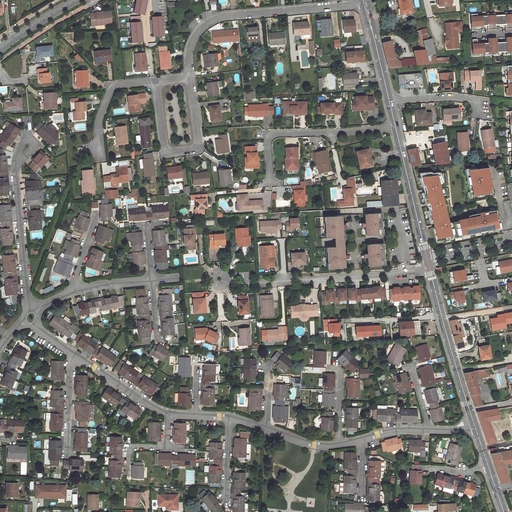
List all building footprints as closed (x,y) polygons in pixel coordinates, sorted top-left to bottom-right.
[(136,0),(134,12),(143,14),(145,0),(136,0)] [(412,12),(409,0),(398,0),(401,14),(412,12)] [(96,25),(112,23),(110,11),(100,12),(100,11),(95,12),(90,13),(92,25),(96,25)] [(505,15),(500,15),(501,24),(505,24),(506,29),(510,28),(509,12),(505,12),(505,15)] [(487,15),(482,16),(483,25),(483,30),(488,29),(488,25),(492,25),(491,13),(487,13),(487,15)] [(495,13),(491,13),(492,25),(492,29),(496,29),(496,25),(501,24),(500,15),(495,15),(495,13)] [(471,14),(472,30),(477,30),(476,26),(483,25),(482,16),(478,16),(478,14),(471,14)] [(152,16),(153,36),(163,35),(162,16),(152,16)] [(343,21),(344,32),(355,31),(354,18),(350,19),(350,20),(343,21)] [(321,20),(322,31),(320,32),(320,36),(333,35),(331,19),(321,20)] [(140,21),(131,22),(132,42),(141,41),(140,21)] [(447,37),(445,37),(446,43),(457,43),(456,38),(458,37),(458,31),(462,31),(462,21),(446,23),(447,32),(449,34),(449,37),(447,37)] [(292,23),(294,35),(308,34),(307,22),(292,23)] [(245,27),(246,37),(259,36),(258,26),(245,27)] [(429,39),(426,29),(417,31),(421,45),(421,50),(414,50),(415,58),(417,64),(429,63),(423,40),(429,39)] [(218,42),(234,40),(233,30),(221,32),(221,30),(216,30),(216,32),(213,32),(214,40),(217,40),(218,42)] [(268,33),(270,45),(285,43),(284,32),(268,33)] [(506,37),(507,42),(502,42),(502,52),(507,51),(507,54),(511,53),(510,37),(506,37)] [(437,58),(432,38),(429,39),(423,40),(429,63),(450,62),(449,56),(437,58)] [(488,38),(489,43),(484,43),(484,53),(488,52),(488,55),(493,54),(492,38),(488,38)] [(496,38),(492,38),(493,54),(497,54),(497,52),(502,52),(502,42),(497,42),(496,38)] [(480,53),(484,53),(484,43),(477,43),(477,39),(472,39),(473,55),(480,55),(480,53)] [(382,43),(388,67),(390,67),(401,66),(399,62),(398,61),(395,57),(391,41),(382,43)] [(36,48),(37,57),(53,56),(52,46),(36,48)] [(170,68),(168,51),(165,52),(165,48),(158,48),(161,69),(170,68)] [(94,51),(95,62),(104,61),(112,60),(110,49),(94,51)] [(354,51),(355,61),(364,61),(363,50),(354,51)] [(355,61),(354,51),(345,52),(346,62),(355,61)] [(134,67),(135,71),(146,70),(145,53),(134,54),(136,67),(134,67)] [(208,67),(208,68),(218,66),(216,53),(206,54),(206,55),(208,67)] [(47,73),(46,73),(45,69),(38,70),(38,75),(40,74),(41,78),(41,84),(51,83),(50,73),(47,73)] [(464,81),(475,80),(475,86),(480,85),(479,70),(464,71),(464,81)] [(76,71),(77,86),(87,86),(87,71),(76,71)] [(452,87),(451,79),(453,79),(452,71),(442,73),(442,81),(441,81),(442,89),(452,87)] [(357,83),(356,73),(348,74),(348,72),(342,72),(343,84),(357,83)] [(423,73),(398,75),(399,85),(405,84),(405,88),(424,87),(423,73)] [(206,82),(208,96),(218,95),(217,81),(206,82)] [(46,101),(46,109),(57,108),(56,93),(44,94),(44,101),(46,101)] [(127,96),(128,105),(131,104),(131,113),(140,111),(139,103),(146,102),(145,94),(127,96)] [(366,96),(355,97),(355,102),(352,102),(352,108),(360,107),(361,110),(366,110),(366,109),(373,109),(373,97),(366,97),(366,96)] [(4,101),(5,110),(22,109),(21,97),(13,97),(13,100),(4,101)] [(73,111),(74,120),(84,119),(83,111),(86,110),(85,101),(78,102),(78,98),(70,98),(71,103),(75,102),(75,111),(73,111)] [(296,101),(283,102),(283,115),(306,115),(306,102),(296,102),(296,101)] [(341,103),(320,103),(320,106),(320,113),(325,113),(325,114),(342,114),(341,103)] [(263,105),(248,105),(248,116),(254,116),(263,116),(263,115),(268,115),(267,104),(263,104),(263,105)] [(209,106),(211,121),(221,120),(219,105),(209,106)] [(454,108),(443,109),(443,119),(460,118),(459,109),(454,109),(454,108)] [(416,125),(432,124),(431,114),(426,115),(425,109),(415,110),(416,125)] [(148,117),(139,118),(142,147),(150,145),(147,124),(149,123),(148,117)] [(13,141),(17,135),(16,135),(17,132),(19,129),(10,123),(0,138),(0,139),(8,145),(11,143),(12,140),(13,141)] [(59,136),(45,123),(43,125),(38,130),(36,132),(39,135),(40,134),(44,138),(51,144),(59,136)] [(117,136),(118,145),(127,143),(125,126),(114,128),(115,136),(117,136)] [(481,130),(482,138),(484,138),(486,148),(494,146),(491,128),(481,130)] [(417,133),(418,140),(428,138),(427,130),(417,133)] [(457,132),(459,151),(467,150),(469,150),(467,131),(457,132)] [(215,140),(217,153),(228,152),(226,134),(219,135),(219,140),(215,140)] [(445,142),(432,144),(435,158),(431,158),(432,165),(449,163),(445,142)] [(256,146),(245,146),(245,153),(246,153),(246,157),(245,157),(245,162),(248,162),(249,168),(258,167),(258,156),(256,156),(256,146)] [(296,147),(285,148),(286,158),(285,158),(285,163),(287,163),(287,170),(293,169),(293,166),(298,165),(296,147)] [(424,161),(420,153),(418,153),(417,148),(408,150),(411,166),(420,164),(420,162),(424,161)] [(356,152),(360,168),(372,165),(368,149),(356,152)] [(49,158),(41,150),(32,160),(33,161),(28,166),(34,171),(39,167),(40,168),(49,158)] [(327,150),(314,153),(317,165),(318,165),(320,166),(321,173),(329,171),(327,160),(329,159),(327,150)] [(8,185),(7,178),(9,178),(8,171),(7,171),(6,165),(8,165),(7,160),(6,160),(6,158),(5,155),(2,155),(0,155),(0,173),(0,178),(0,195),(9,195),(8,191),(8,189),(10,189),(9,184),(8,185)] [(153,157),(142,159),(140,159),(139,160),(140,168),(141,169),(143,168),(144,177),(150,176),(151,180),(155,180),(155,176),(154,165),(156,165),(155,161),(154,162),(153,157)] [(118,182),(128,181),(126,166),(118,167),(119,170),(119,174),(116,174),(111,175),(111,181),(112,187),(118,187),(118,182)] [(166,168),(167,179),(182,177),(180,166),(166,168)] [(476,168),(465,169),(467,180),(469,180),(470,185),(468,185),(470,192),(472,192),(473,197),(478,196),(478,194),(484,192),(485,194),(491,193),(489,188),(491,188),(487,168),(476,169),(476,168)] [(218,171),(220,184),(231,183),(229,169),(218,171)] [(81,180),(82,189),(94,188),(92,170),(82,171),(83,180),(81,180)] [(192,174),(193,185),(209,183),(207,172),(192,174)] [(430,172),(419,173),(420,178),(422,177),(423,185),(422,185),(424,193),(425,193),(428,203),(427,203),(428,210),(430,210),(434,227),(433,227),(436,239),(444,238),(444,239),(455,237),(455,236),(468,233),(469,235),(479,233),(479,231),(486,229),(487,231),(497,229),(497,227),(499,227),(497,215),(496,215),(495,210),(471,215),(472,218),(448,223),(438,184),(441,183),(440,179),(441,178),(439,172),(431,173),(430,172)] [(397,205),(396,179),(381,180),(381,188),(382,195),(382,201),(383,206),(397,205)] [(25,187),(26,194),(27,194),(27,196),(28,200),(39,199),(37,180),(32,180),(26,181),(26,184),(27,187),(25,187)] [(305,194),(304,185),(300,185),(293,186),(293,190),(294,190),(294,202),(297,202),(297,206),(305,205),(305,201),(304,201),(303,194),(305,194)] [(118,198),(118,189),(104,190),(105,199),(118,198)] [(248,193),(237,194),(238,201),(240,201),(240,209),(263,208),(262,199),(248,200),(248,193)] [(207,194),(198,195),(198,199),(196,199),(196,208),(195,209),(195,212),(196,213),(204,212),(204,207),(208,207),(207,194)] [(0,229),(2,245),(13,245),(13,241),(13,239),(14,239),(13,234),(12,234),(12,228),(13,227),(12,221),(11,221),(11,215),(12,214),(11,210),(10,210),(10,208),(10,204),(0,205),(0,221),(4,221),(4,225),(1,225),(1,228),(0,229)] [(111,204),(100,205),(101,217),(102,217),(102,221),(111,220),(110,217),(112,216),(111,204)] [(168,205),(128,209),(129,220),(132,220),(134,220),(135,221),(139,221),(139,219),(145,219),(145,220),(152,219),(152,218),(159,217),(159,219),(163,218),(163,217),(166,217),(169,216),(168,205)] [(41,229),(40,209),(38,209),(29,210),(29,214),(29,217),(28,217),(28,224),(30,224),(30,226),(30,227),(30,230),(41,229)] [(365,223),(366,227),(366,235),(384,234),(382,213),(365,214),(365,223)] [(89,219),(79,215),(75,226),(76,227),(74,231),(82,234),(84,230),(85,230),(89,219)] [(324,216),(325,238),(334,237),(342,237),(342,228),(342,224),(341,215),(324,216)] [(289,219),(290,223),(286,223),(286,230),(290,230),(290,228),(294,228),(299,228),(299,218),(289,219)] [(280,220),(259,221),(260,231),(269,231),(276,230),(276,229),(280,229),(280,220)] [(110,228),(100,225),(95,237),(97,237),(96,241),(103,244),(105,240),(106,241),(110,228)] [(247,236),(247,227),(235,228),(237,241),(243,241),(243,245),(249,245),(249,236),(247,236)] [(193,238),(193,234),(194,234),(196,234),(195,228),(184,229),(185,235),(184,235),(184,244),(188,243),(188,249),(196,248),(195,243),(194,243),(193,238)] [(154,250),(155,263),(166,262),(165,249),(164,249),(163,243),(165,243),(163,230),(152,231),(154,243),(155,243),(156,250),(154,250)] [(132,252),(133,265),(135,265),(142,264),(144,264),(143,251),(142,251),(141,245),(142,244),(141,232),(130,233),(131,246),(133,245),(133,252),(132,252)] [(225,234),(210,234),(211,247),(216,247),(216,244),(220,244),(226,244),(225,234)] [(334,237),(334,246),(343,246),(342,237),(334,237)] [(69,242),(65,253),(75,257),(80,245),(78,245),(79,241),(72,238),(70,242),(69,242)] [(367,254),(367,258),(368,266),(385,265),(384,243),(367,244),(367,254)] [(260,246),(261,266),(267,266),(267,267),(271,267),(273,267),(273,260),(273,256),(270,256),(269,245),(260,246)] [(325,247),(327,269),(344,268),(344,259),(343,255),(343,246),(334,246),(325,247)] [(89,253),(86,260),(88,260),(87,263),(86,266),(96,270),(99,261),(103,252),(93,248),(91,251),(90,254),(89,253)] [(290,253),(291,265),(305,264),(304,252),(290,253)] [(8,272),(9,278),(5,278),(6,295),(17,295),(17,291),(17,289),(18,289),(18,284),(17,284),(16,284),(16,278),(17,278),(17,271),(15,271),(15,265),(16,264),(16,260),(14,260),(14,257),(14,254),(11,254),(6,255),(3,255),(4,272),(8,272)] [(61,263),(57,273),(68,277),(72,265),(71,265),(72,261),(59,257),(57,261),(61,262),(61,263)] [(511,259),(498,262),(500,273),(511,270),(511,259)] [(464,269),(449,272),(450,278),(454,277),(455,283),(474,279),(473,275),(465,276),(464,269)] [(44,293),(54,290),(52,285),(42,289),(44,293)] [(355,288),(347,289),(348,300),(356,299),(356,301),(360,301),(360,299),(380,297),(381,299),(386,299),(385,288),(380,288),(380,286),(372,287),(372,288),(359,289),(359,290),(355,290),(355,288)] [(412,288),(409,288),(410,299),(414,298),(414,300),(420,299),(418,286),(412,286),(412,288)] [(393,289),(389,289),(390,300),(394,300),(394,301),(400,301),(400,299),(399,289),(399,287),(393,288),(393,289)] [(409,288),(409,287),(402,287),(403,288),(399,289),(400,299),(404,299),(404,300),(410,300),(410,299),(409,288)] [(454,292),(450,292),(451,298),(455,297),(455,300),(457,300),(458,303),(464,302),(462,287),(453,288),(454,292)] [(144,289),(135,290),(136,297),(145,296),(144,289)] [(325,292),(320,293),(321,303),(328,303),(328,301),(335,300),(335,303),(340,302),(339,300),(347,300),(346,289),(337,289),(337,290),(333,291),(333,290),(325,290),(325,292)] [(494,290),(482,292),(484,301),(496,299),(496,301),(501,300),(500,292),(495,293),(494,290)] [(160,305),(161,312),(159,312),(160,319),(161,318),(162,325),(161,326),(161,330),(162,330),(163,332),(163,335),(174,334),(173,318),(168,318),(168,311),(172,311),(170,294),(163,295),(159,295),(160,298),(160,301),(158,301),(159,305),(160,305)] [(261,296),(261,307),(260,307),(260,316),(273,316),(272,301),(271,301),(270,295),(261,296)] [(94,301),(87,302),(87,301),(83,302),(83,303),(80,303),(77,304),(79,315),(96,312),(96,308),(102,306),(103,310),(119,307),(117,296),(114,296),(111,297),(111,296),(107,297),(107,298),(100,299),(100,298),(94,299),(94,301)] [(141,314),(142,320),(138,321),(139,337),(141,337),(149,337),(150,336),(150,333),(150,331),(151,331),(150,326),(149,327),(149,320),(150,320),(149,313),(148,313),(147,306),(149,306),(148,302),(147,302),(147,300),(146,296),(145,296),(136,297),(135,297),(137,314),(141,314)] [(248,314),(247,300),(246,300),(246,296),(238,296),(238,301),(239,314),(248,314)] [(193,303),(193,313),(203,312),(203,298),(194,299),(194,303),(193,303)] [(296,306),(290,307),(291,317),(299,317),(307,317),(313,316),(313,305),(308,306),(308,305),(296,306)] [(511,321),(511,312),(503,314),(505,323),(511,321)] [(56,329),(61,333),(61,334),(63,336),(64,335),(69,338),(77,326),(73,323),(72,326),(55,314),(49,324),(56,329)] [(493,318),(489,319),(491,330),(506,327),(505,323),(503,314),(497,315),(497,316),(493,317),(493,318)] [(340,336),(339,322),(337,322),(336,318),(323,319),(324,332),(328,332),(328,337),(340,336)] [(458,320),(449,321),(454,337),(457,348),(463,346),(466,345),(465,342),(460,323),(459,323),(458,320)] [(399,322),(400,335),(413,334),(412,321),(399,322)] [(356,337),(381,336),(380,324),(355,326),(356,337)] [(271,341),(282,340),(281,327),(277,327),(277,330),(265,330),(266,340),(270,339),(271,341)] [(204,339),(211,343),(216,334),(208,329),(208,331),(206,330),(206,328),(194,329),(195,338),(204,337),(204,339)] [(239,337),(240,345),(250,344),(249,328),(238,328),(239,337)] [(85,349),(91,353),(90,354),(95,357),(96,357),(102,361),(101,361),(104,364),(105,363),(107,364),(110,366),(116,357),(102,347),(100,351),(95,347),(97,344),(83,334),(82,335),(78,342),(77,343),(79,345),(82,347),(81,348),(84,350),(85,349)] [(398,362),(401,356),(405,349),(396,343),(386,360),(397,366),(399,363),(398,362)] [(152,354),(163,361),(169,352),(158,345),(157,346),(154,344),(150,351),(153,353),(152,354)] [(426,344),(415,347),(419,359),(420,359),(421,362),(429,360),(428,356),(430,356),(426,344)] [(489,345),(478,347),(480,354),(481,354),(482,359),(491,358),(489,345)] [(12,356),(10,362),(8,362),(6,368),(7,368),(5,375),(3,374),(2,378),(3,378),(2,381),(1,384),(11,388),(18,373),(14,371),(16,365),(20,366),(27,351),(16,346),(15,349),(14,352),(13,351),(11,355),(12,356)] [(359,364),(345,350),(337,358),(340,361),(341,363),(346,368),(347,368),(349,369),(351,372),(359,364)] [(325,351),(314,351),(314,364),(315,364),(315,367),(323,368),(323,364),(325,364),(325,351)] [(276,352),(271,359),(276,363),(275,364),(285,372),(292,364),(282,355),(281,356),(276,352)] [(189,373),(190,366),(190,357),(178,357),(178,377),(190,377),(191,373),(189,373)] [(256,372),(256,365),(255,365),(255,362),(255,359),(244,358),(243,378),(254,378),(254,375),(255,372),(256,372)] [(62,376),(62,370),(63,361),(51,360),(51,380),(64,380),(64,376),(62,376)] [(131,382),(137,386),(137,385),(143,389),(143,390),(146,392),(146,391),(148,393),(151,395),(158,386),(143,376),(141,379),(135,375),(138,372),(124,363),(122,366),(118,371),(118,372),(121,374),(123,375),(122,376),(126,378),(126,377),(132,381),(131,382)] [(213,405),(214,388),(210,387),(210,381),(214,381),(215,364),(204,364),(204,367),(204,370),(202,370),(202,374),(203,374),(203,381),(202,381),(202,387),(203,387),(202,394),(201,394),(201,398),(202,398),(202,401),(202,404),(213,405)] [(421,376),(423,383),(422,383),(423,387),(435,383),(430,364),(419,368),(421,376)] [(464,373),(471,396),(479,394),(480,393),(475,378),(488,376),(487,369),(473,371),(474,372),(464,373)] [(394,375),(399,394),(411,390),(411,387),(409,387),(407,381),(405,372),(394,375)] [(322,402),(322,406),(333,406),(334,393),(332,393),(332,387),(334,387),(334,374),(323,373),(322,387),(324,387),(324,393),(322,393),(322,395),(318,394),(318,395),(318,401),(322,402)] [(86,395),(87,375),(76,375),(76,378),(76,381),(74,381),(74,388),(76,388),(76,391),(75,394),(86,395)] [(300,386),(300,377),(292,377),(292,382),(294,382),(294,386),(300,386)] [(348,382),(348,389),(347,397),(358,398),(359,379),(346,378),(346,382),(348,382)] [(285,385),(274,384),(273,397),(275,397),(275,401),(283,401),(283,397),(285,397),(285,385)] [(101,396),(115,406),(118,403),(123,406),(121,409),(134,419),(141,410),(138,408),(136,407),(137,406),(133,403),(133,404),(127,400),(128,399),(123,396),(122,397),(116,393),(117,392),(113,389),(112,390),(110,389),(107,387),(101,396)] [(178,393),(178,406),(189,407),(190,393),(188,393),(188,387),(180,387),(180,393),(178,393)] [(429,410),(433,422),(444,419),(440,407),(439,407),(437,401),(438,400),(435,388),(424,391),(427,404),(429,403),(430,409),(429,410)] [(51,413),(50,430),(61,430),(61,427),(62,425),(63,425),(63,420),(62,420),(62,414),(63,414),(63,407),(62,407),(62,400),(64,400),(64,396),(63,396),(63,393),(63,390),(52,389),(51,406),(55,407),(55,413),(51,413)] [(249,392),(248,411),(260,412),(260,403),(260,396),(261,396),(262,393),(249,392)] [(479,394),(471,396),(472,399),(473,402),(481,400),(479,394)] [(77,405),(77,412),(77,420),(88,421),(88,402),(75,401),(75,405),(77,405)] [(284,406),(273,406),(273,418),(274,419),(274,422),(282,422),(282,419),(284,419),(284,406)] [(376,410),(376,419),(376,420),(379,420),(382,420),(382,422),(386,422),(386,420),(393,420),(393,422),(400,422),(400,421),(406,421),(406,422),(411,422),(411,421),(413,421),(416,421),(417,410),(400,410),(400,414),(393,413),(393,409),(386,409),(386,406),(377,406),(376,410)] [(346,411),(346,414),(345,414),(345,421),(346,421),(346,427),(356,428),(357,428),(358,408),(347,407),(346,411)] [(489,421),(500,419),(498,412),(497,408),(476,412),(488,445),(496,441),(489,421)] [(321,417),(321,431),(332,431),(333,418),(331,418),(331,412),(323,411),(323,417),(321,417)] [(0,423),(0,420),(0,419),(0,430),(0,431),(0,432),(7,433),(7,431),(13,431),(13,433),(18,433),(18,431),(20,431),(24,431),(24,420),(7,420),(6,424),(0,423)] [(148,422),(147,441),(160,441),(160,438),(159,438),(159,431),(159,422),(148,422)] [(185,442),(185,423),(174,423),(174,426),(174,429),(173,429),(172,436),(174,436),(174,439),(173,442),(185,442)] [(76,441),(76,447),(74,448),(74,451),(86,451),(87,432),(76,432),(76,441)] [(114,453),(113,460),(109,460),(109,477),(120,477),(120,474),(120,472),(121,472),(121,467),(120,467),(120,461),(122,461),(122,454),(121,454),(121,447),(122,447),(122,443),(121,443),(121,440),(121,437),(110,436),(110,453),(114,453)] [(384,441),(387,451),(399,448),(399,447),(402,446),(400,438),(397,439),(396,437),(384,441)] [(234,447),(234,453),(233,453),(233,457),(245,457),(246,438),(240,438),(235,438),(234,447)] [(50,440),(49,459),(60,460),(60,457),(60,454),(62,454),(62,447),(60,447),(61,444),(61,440),(50,440)] [(408,440),(408,451),(421,451),(421,450),(424,450),(425,442),(421,442),(421,440),(408,440)] [(213,459),(213,466),(209,466),(208,482),(220,483),(220,480),(220,477),(221,477),(221,473),(220,473),(220,466),(221,466),(222,460),(220,460),(221,453),(222,453),(222,449),(221,448),(221,446),(221,442),(210,442),(209,459),(213,459)] [(457,461),(459,455),(460,446),(450,443),(445,462),(457,465),(458,462),(457,461)] [(7,458),(26,458),(27,447),(18,447),(11,447),(11,445),(8,445),(7,458)] [(504,464),(510,462),(511,466),(511,465),(511,449),(499,452),(495,453),(491,453),(501,483),(509,480),(504,464)] [(356,487),(356,483),(354,483),(354,476),(356,476),(356,469),(355,469),(355,463),(356,463),(357,458),(355,458),(355,456),(355,452),(345,452),(344,469),(348,469),(348,476),(344,476),(343,492),(354,493),(354,490),(354,487),(356,487)] [(158,453),(158,464),(171,465),(171,464),(177,464),(177,465),(190,466),(191,454),(178,454),(178,455),(171,455),(171,453),(158,453)] [(69,470),(83,471),(83,459),(70,459),(70,460),(63,460),(63,468),(69,469),(69,470)] [(368,484),(368,491),(367,491),(366,495),(368,495),(367,497),(367,501),(369,501),(377,501),(379,501),(379,484),(375,484),(375,478),(380,478),(380,461),(369,460),(369,464),(369,466),(367,466),(367,470),(369,471),(368,472),(368,477),(367,477),(367,484),(368,484)] [(132,466),(131,478),(142,478),(143,466),(142,466),(142,462),(133,462),(133,466),(132,466)] [(410,470),(409,484),(420,484),(421,471),(419,471),(420,465),(412,464),(411,470),(410,470)] [(244,489),(245,473),(234,472),(233,475),(233,478),(232,478),(232,482),(233,482),(233,489),(232,489),(232,495),(233,495),(233,502),(231,502),(231,507),(232,507),(232,509),(232,511),(243,511),(244,496),(240,496),(240,489),(244,489)] [(434,484),(450,489),(451,485),(457,487),(456,491),(472,495),(475,485),(473,484),(470,483),(471,482),(466,481),(466,482),(460,480),(460,479),(454,477),(454,478),(447,476),(447,475),(443,474),(443,475),(440,474),(437,473),(434,484)] [(6,496),(17,496),(17,483),(6,483),(6,496)] [(66,499),(66,485),(34,484),(34,498),(66,499)] [(127,492),(127,506),(137,506),(138,498),(139,498),(141,498),(141,491),(127,492)] [(209,491),(200,498),(209,509),(210,508),(213,511),(214,511),(220,507),(217,502),(218,501),(209,491)] [(88,494),(88,509),(98,509),(98,495),(88,494)] [(178,495),(158,495),(158,506),(166,506),(171,506),(171,510),(178,510),(178,495)] [(344,511),(363,511),(363,503),(360,503),(360,504),(353,504),(344,504),(344,511)]
